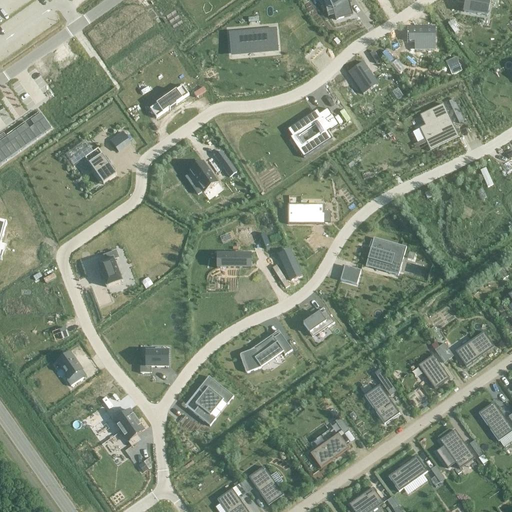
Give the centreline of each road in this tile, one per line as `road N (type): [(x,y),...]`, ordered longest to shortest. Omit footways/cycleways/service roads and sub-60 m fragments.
road 1 (residential): [(425,0),(301,89),(219,106),(147,156),(131,199),(68,246),(63,264),(79,311),(153,418)]
road 2 (residential): [(511,136),(376,202),(350,224),(303,294),(214,343),(153,418)]
road 3 (residential): [(511,359),(294,511)]
road 4 (tertiary): [(70,511),(0,410)]
